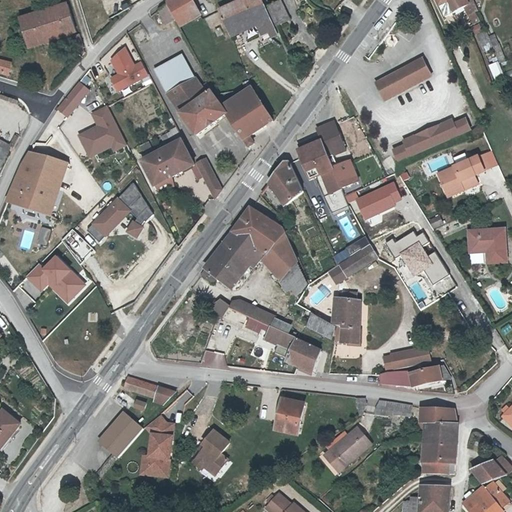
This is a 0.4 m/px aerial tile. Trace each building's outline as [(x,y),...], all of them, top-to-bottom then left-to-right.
[(116,0),(96,0),(110,21),(124,12),(116,0)] [(174,0),(167,4),(169,6),(176,19),(180,27),(198,17),(189,0),(174,0)] [(263,34),(270,30),(273,28),(275,24),(263,2),(259,1),(250,2),(248,0),(243,0),(221,12),(231,34),(256,21),(263,34)] [(279,26),(291,20),(280,0),(268,6),(279,26)] [(439,0),(446,16),(468,7),(471,15),(480,12),(474,0),(439,0)] [(167,25),(176,19),(169,6),(160,11),(167,25)] [(68,8),(32,17),(38,38),(63,32),(65,40),(76,32),(68,8)] [(29,49),(65,40),(63,32),(38,38),(32,17),(22,20),(29,49)] [(273,28),(270,30),(273,35),(279,32),(275,24),(273,28)] [(484,51),(493,47),(487,31),(478,35),(484,51)] [(79,36),(74,38),(79,58),(84,52),(79,36)] [(500,44),(493,47),(498,61),(505,57),(500,44)] [(129,50),(110,61),(119,75),(111,80),(120,95),(151,77),(143,63),(138,66),(129,50)] [(169,96),(171,101),(183,92),(188,88),(197,82),(184,57),(156,71),(169,96)] [(423,59),(377,84),(386,101),(432,76),(423,59)] [(0,63),(0,73),(11,79),(13,69),(0,63)] [(491,66),(496,83),(506,79),(501,63),(491,66)] [(69,119),(92,92),(81,82),(58,109),(69,119)] [(273,125),(258,102),(252,93),(250,90),(246,93),(225,108),(222,109),(205,87),(202,90),(197,82),(188,88),(183,92),(171,101),(180,116),(196,138),(227,116),(245,141),(247,141),(252,138),(273,125)] [(98,128),(80,136),(91,161),(114,151),(115,154),(129,148),(110,107),(92,114),(98,128)] [(357,116),(339,123),(352,156),(370,149),(357,116)] [(390,150),(396,162),(470,131),(464,118),(390,150)] [(319,136),(322,142),(329,160),(346,152),(335,125),(319,131),(317,132),(319,136)] [(166,135),(170,143),(176,140),(171,133),(166,135)] [(166,145),(170,143),(166,135),(162,138),(166,145)] [(322,142),(319,136),(299,145),(301,150),(322,142)] [(197,179),(204,175),(199,165),(195,167),(183,141),(143,162),(156,186),(171,178),(191,168),(197,179)] [(342,193),(333,172),(329,160),(322,142),(301,150),(300,151),(302,156),(298,158),(301,167),(305,165),(311,180),(316,178),(322,176),(330,196),(325,198),(333,214),(350,207),(345,199),(342,193)] [(48,213),(64,163),(54,160),(34,154),(9,202),(48,213)] [(269,181),(289,204),(303,189),(287,156),(269,181)] [(478,159),(484,172),(490,170),(484,156),(478,159)] [(478,158),(437,174),(446,198),(463,191),(460,183),(474,177),(484,173),(484,172),(478,159),(478,158)] [(0,172),(4,175),(11,162),(0,159),(0,172)] [(209,159),(199,165),(204,175),(216,200),(224,189),(209,159)] [(48,213),(50,214),(56,218),(68,178),(73,180),(77,167),(64,163),(48,213)] [(460,183),(463,191),(477,186),(474,177),(460,183)] [(171,178),(156,186),(159,193),(175,185),(171,178)] [(103,245),(133,215),(144,227),(158,212),(132,186),(88,230),(103,245)] [(252,263),(259,261),(262,256),(264,252),(273,266),(276,264),(282,274),(295,262),(283,230),(276,240),(258,228),(266,216),(251,206),(235,227),(202,273),(215,282),(219,277),(234,289),(252,263)] [(284,229),(266,216),(258,228),(276,240),(283,230),(284,229)] [(441,226),(437,219),(428,222),(432,230),(441,226)] [(136,222),(128,234),(140,242),(147,230),(136,222)] [(486,250),(486,254),(487,265),(505,264),(503,231),(468,233),(469,251),(486,250)] [(339,269),(348,280),(376,258),(368,247),(339,269)] [(273,266),(264,252),(262,256),(264,260),(276,278),(290,295),(303,284),(295,264),(295,262),(282,274),(276,264),(273,266)] [(69,307),(90,287),(60,257),(47,270),(41,265),(27,278),(44,295),(51,288),(69,307)] [(338,270),(329,274),(339,286),(348,280),(339,269),(338,270)] [(343,302),(357,304),(358,298),(345,295),(343,302)] [(271,327),(276,316),(240,299),(233,300),(231,307),(251,317),(270,326),(271,327)] [(226,315),(231,307),(220,300),(208,308),(219,316),(226,315)] [(336,301),(334,324),(333,325),(344,327),(343,343),(358,345),(361,305),(357,304),(343,302),(336,301)] [(332,339),(333,325),(334,324),(311,313),(307,326),(321,334),(332,339)] [(264,339),(277,346),(283,333),(271,327),(270,326),(264,339)] [(283,333),(277,346),(276,347),(289,354),(290,351),(295,340),(296,339),(283,333)] [(307,346),(295,340),(290,351),(289,354),(286,361),(298,367),(307,346)] [(307,346),(298,367),(312,373),(320,352),(307,346)] [(426,350),(390,359),(393,374),(430,365),(426,350)] [(414,389),(447,381),(436,370),(408,376),(386,376),(379,378),(378,386),(414,389)] [(129,389),(156,398),(160,387),(133,378),(129,389)] [(178,393),(160,387),(156,398),(155,401),(164,405),(178,393)] [(136,402),(133,408),(142,412),(145,405),(136,402)] [(279,403),(276,432),(297,435),(300,406),(279,403)] [(357,418),(361,417),(365,412),(363,403),(355,404),(357,418)] [(377,405),(374,412),(383,414),(409,418),(411,409),(393,406),(377,405)] [(505,415),(511,410),(506,405),(501,411),(505,415)] [(118,457),(146,430),(128,411),(100,439),(118,457)] [(419,435),(424,435),(425,423),(456,424),(455,416),(446,416),(446,412),(420,414),(419,435)] [(0,451),(17,427),(0,415),(0,451)] [(444,436),(444,424),(425,423),(424,435),(424,441),(424,446),(449,447),(450,436),(444,436)] [(161,436),(153,434),(150,457),(149,467),(169,469),(175,425),(167,424),(162,428),(161,436)] [(456,447),(456,424),(444,424),(444,436),(450,436),(449,447),(456,447)] [(359,460),(373,448),(359,432),(345,443),(359,460)] [(214,433),(202,447),(205,449),(201,454),(196,461),(204,467),(203,469),(215,479),(228,463),(221,457),(229,446),(214,433)] [(474,433),(469,448),(481,452),(485,437),(474,433)] [(345,443),(334,452),(337,456),(329,463),(340,477),(348,470),(359,460),(345,443)] [(448,460),(449,447),(424,446),(422,474),(448,474),(448,460)] [(337,456),(334,452),(326,460),(329,463),(337,456)] [(149,467),(150,457),(144,456),(141,474),(168,478),(169,469),(149,467)] [(511,471),(511,470),(501,460),(493,466),(492,465),(476,472),(483,486),(504,479),(511,471)] [(201,472),(203,469),(204,467),(196,461),(192,466),(201,472)] [(498,483),(495,486),(501,495),(505,491),(498,483)] [(421,508),(449,510),(450,487),(422,485),(421,493),(421,508)] [(500,510),(506,505),(509,503),(501,495),(495,486),(494,485),(485,492),(483,489),(463,506),(468,511),(494,511),(499,508),(500,510)] [(409,493),(409,500),(408,511),(420,511),(421,508),(421,493),(409,493)] [(267,511),(300,511),(293,506),(292,508),(279,498),(275,502),(270,508),(267,511)] [(267,505),(270,508),(275,502),(272,499),(267,505)] [(400,511),(408,511),(409,500),(401,499),(400,511)]
